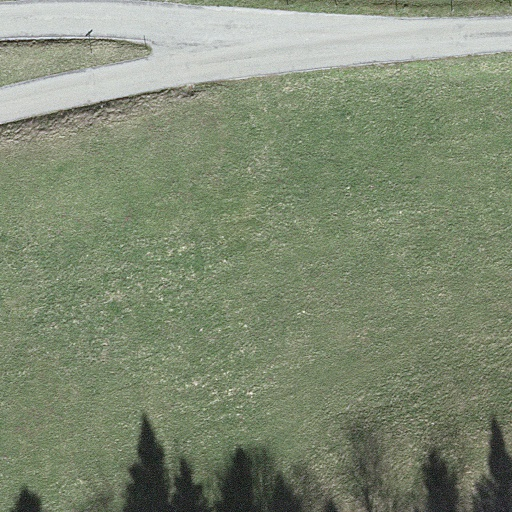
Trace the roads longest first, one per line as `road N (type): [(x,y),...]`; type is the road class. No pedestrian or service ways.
road 1 (unclassified): [(0,98),(200,59),(358,41)]
road 2 (unclassified): [(0,17),(159,16),(358,41)]
road 3 (unclassified): [(358,41),(511,29)]
